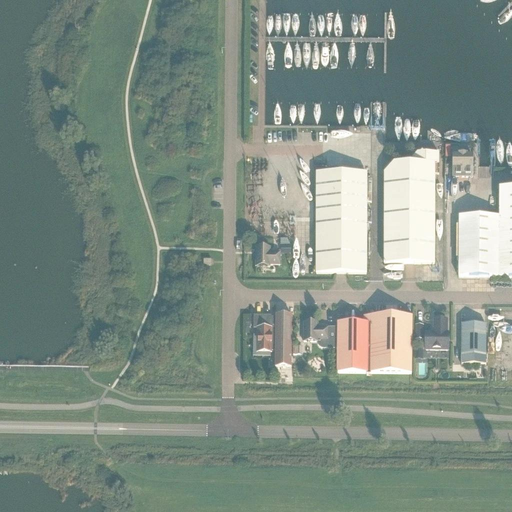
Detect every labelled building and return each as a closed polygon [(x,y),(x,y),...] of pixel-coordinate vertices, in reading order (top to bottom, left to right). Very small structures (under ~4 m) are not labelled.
[(384,264),(434,265),(434,175),(439,175),(439,154),(417,154),(413,159),(413,164),(394,164),(384,174),(384,264)] [(453,157),(452,170),(465,170),(465,178),(472,178),(472,158),(466,158),(466,156),(458,156),(458,158),(453,157)] [(366,274),(367,174),(337,174),(337,172),(335,170),(328,170),(326,172),(326,174),(316,174),(316,274),(366,274)] [(459,278),(511,278),(511,188),(498,189),(498,218),(459,218),(459,278)] [(291,254),(291,246),(280,246),(280,254),(291,254)] [(256,267),(270,268),(270,266),(280,266),(280,253),(270,253),(270,248),(256,248),(256,267)] [(272,318),(272,316),(254,316),(253,329),(259,329),(259,336),(257,336),(257,353),(271,353),(271,352),(275,352),(275,318),(272,318)] [(275,318),(275,352),(275,368),(291,368),(291,316),(275,316),(275,318)] [(316,343),(317,345),(319,348),(321,349),(324,350),(326,349),(337,350),(337,374),(411,375),(412,317),(364,317),(363,324),(338,324),(338,329),(318,328),(318,324),(304,323),(304,343),(316,343)] [(448,351),(448,334),(447,334),(447,321),(434,321),(434,334),(426,334),(426,351),(448,351)] [(462,325),(461,365),(486,365),(486,325),(462,325)] [(415,326),(415,340),(423,340),(423,326),(415,326)]
